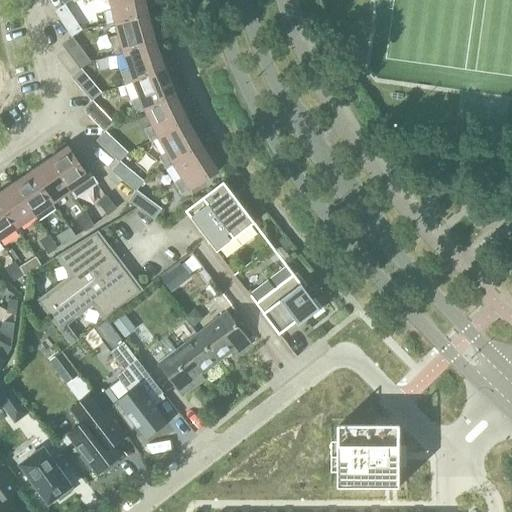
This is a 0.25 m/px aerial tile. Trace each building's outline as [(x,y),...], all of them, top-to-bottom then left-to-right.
[(107,25),(118,23),(118,22),(146,15),(143,0),(112,0),(114,9),(104,11),(107,25)] [(68,9),(58,15),(73,37),(82,30),(68,9)] [(121,35),(111,38),(112,42),(116,55),(126,52),(154,43),(146,15),(118,22),(118,23),(121,35)] [(76,41),(66,48),(82,69),(91,62),(76,41)] [(164,70),(154,43),(126,52),(131,68),(121,72),(126,85),(136,81),(135,81),(164,70)] [(135,81),(136,81),(142,97),(132,101),(138,114),(147,110),(147,109),(175,97),(167,80),(164,70),(135,81)] [(85,73),(76,81),(94,102),(103,94),(85,73)] [(181,110),(175,97),(147,109),(147,110),(154,125),(145,130),(151,142),(160,137),(187,123),(181,110)] [(97,104),(88,113),(106,132),(114,123),(97,104)] [(166,169),(175,164),(201,148),(196,138),(187,123),(160,137),(169,152),(159,157),(166,169)] [(110,135),(101,144),(120,162),(129,153),(110,135)] [(68,148),(49,160),(70,191),(76,199),(99,184),(91,172),(87,175),(68,148)] [(207,157),(201,148),(175,164),(184,177),(175,183),(182,195),(217,173),(207,157)] [(70,191),(49,160),(32,173),(52,203),(70,191)] [(117,174),(138,192),(145,182),(124,165),(117,174)] [(32,173),(14,185),(34,215),(39,222),(57,210),(52,203),(32,173)] [(439,196),(435,192),(425,181),(416,189),(429,204),(431,202),(439,196)] [(216,249),(232,236),(234,239),(254,224),(255,223),(224,183),(186,212),(187,213),(197,227),(217,253),(218,252),(216,249)] [(34,215),(14,185),(0,194),(0,203),(16,227),(34,215)] [(134,203),(155,219),(162,209),(141,194),(134,203)] [(116,209),(107,198),(100,203),(108,214),(116,209)] [(0,203),(0,238),(16,227),(0,203)] [(264,210),(256,216),(261,222),(269,216),(264,210)] [(93,226),(86,214),(78,219),(86,231),(93,226)] [(56,236),(62,246),(76,238),(70,228),(56,236)] [(40,302),(49,315),(121,261),(121,260),(118,262),(97,233),(58,257),(74,276),(40,302)] [(57,249),(50,237),(42,241),(49,253),(57,249)] [(36,258),(20,268),(25,276),(41,266),(36,258)] [(49,315),(59,328),(93,302),(105,318),(141,291),(119,263),(121,261),(49,315)] [(15,280),(22,275),(15,264),(7,269),(15,280)] [(181,264),(161,279),(171,292),(190,277),(181,264)] [(294,275),(256,304),(279,335),(296,322),(299,326),(320,310),(303,287),(306,285),(297,273),(294,275)] [(10,300),(8,313),(16,314),(18,301),(10,300)] [(195,310),(185,318),(193,327),(202,319),(195,310)] [(198,336),(218,361),(232,350),(235,354),(250,343),(228,313),(198,336)] [(122,314),(114,320),(126,336),(134,330),(122,314)] [(107,320),(94,329),(102,339),(114,330),(107,320)] [(4,322),(0,328),(0,331),(12,338),(14,323),(4,322)] [(218,361),(198,336),(160,365),(183,395),(195,385),(192,380),(218,361)] [(0,356),(5,359),(12,348),(0,341),(0,356)] [(148,441),(170,424),(154,403),(165,395),(126,343),(112,353),(126,371),(119,377),(131,393),(114,406),(133,432),(138,428),(148,441)] [(61,352),(49,362),(66,385),(79,375),(61,352)] [(5,381),(0,384),(0,405),(2,404),(15,423),(29,413),(5,381)] [(107,438),(119,430),(92,394),(71,410),(82,425),(69,435),(55,446),(60,452),(74,441),(84,454),(80,457),(90,470),(94,467),(98,473),(102,470),(105,473),(120,462),(117,459),(121,456),(107,438)] [(338,426),(338,487),(400,487),(400,426),(338,426)] [(21,465),(49,503),(58,497),(60,500),(71,492),(69,489),(71,487),(43,449),(21,465)] [(1,467),(0,468),(0,511),(17,511),(7,498),(18,490),(1,467)]
